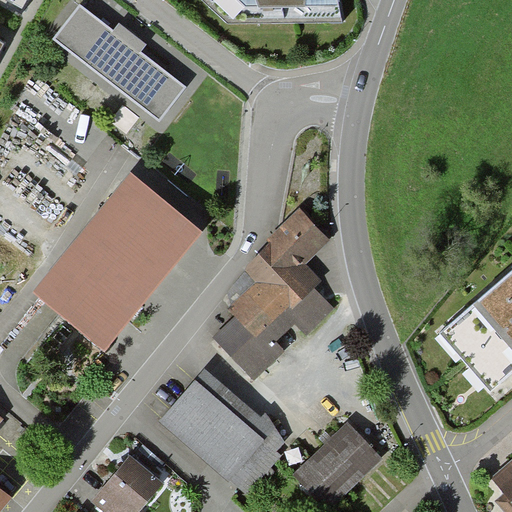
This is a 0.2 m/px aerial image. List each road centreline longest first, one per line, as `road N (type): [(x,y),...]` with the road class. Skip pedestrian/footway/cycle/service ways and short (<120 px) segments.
road 1 (residential): [(37,511),(244,261),(286,107)]
road 2 (residential): [(443,473),(365,283),(350,170),(359,104)]
road 3 (residential): [(286,107),(143,0)]
